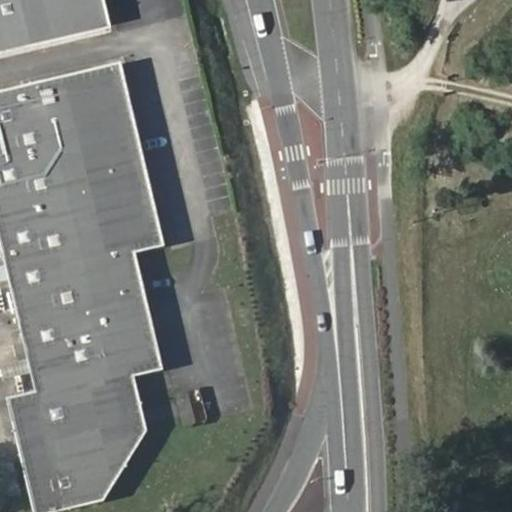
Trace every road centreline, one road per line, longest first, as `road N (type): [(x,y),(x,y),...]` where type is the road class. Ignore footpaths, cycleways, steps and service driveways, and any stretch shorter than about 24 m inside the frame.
road 1 (secondary): [(260,0),(295,153),(335,398)]
road 2 (secondary): [(377,511),(346,139)]
road 3 (secondary): [(358,511),(341,265),(346,139)]
road 4 (secondary): [(346,139),(330,0)]
road 5 (unclassified): [(335,398),(277,511)]
